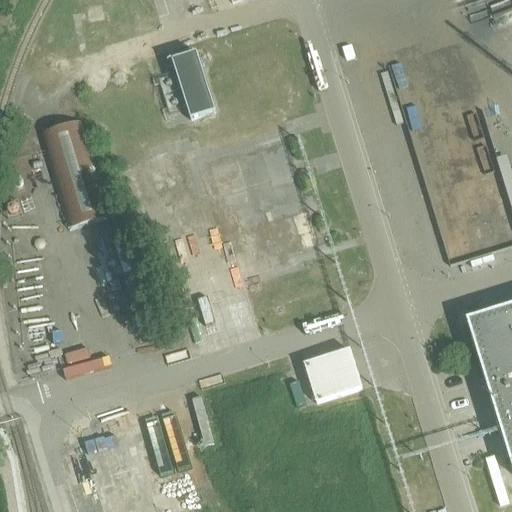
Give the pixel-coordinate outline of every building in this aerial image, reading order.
[(217,116),(198,57),(173,64),(192,124),(217,116)] [(82,125),(42,136),(71,230),(110,216),(82,125)] [(511,310),(486,318),(467,324),(511,470),(511,310)] [(351,352),(305,367),(317,406),(363,392),(351,352)] [(155,511),(134,429),(85,442),(103,511),(155,511)]
